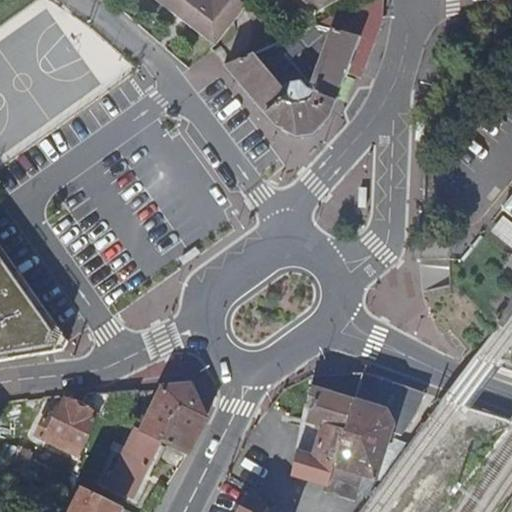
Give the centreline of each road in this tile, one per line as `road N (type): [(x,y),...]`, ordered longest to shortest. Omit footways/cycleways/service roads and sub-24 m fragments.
road 1 (residential): [(285,219),(388,96),(408,34),(407,0)]
road 2 (residential): [(209,315),(101,368),(0,381)]
road 3 (residential): [(181,87),(285,219)]
road 4 (tertiary): [(370,344),(511,397)]
road 5 (residential): [(181,87),(80,0)]
